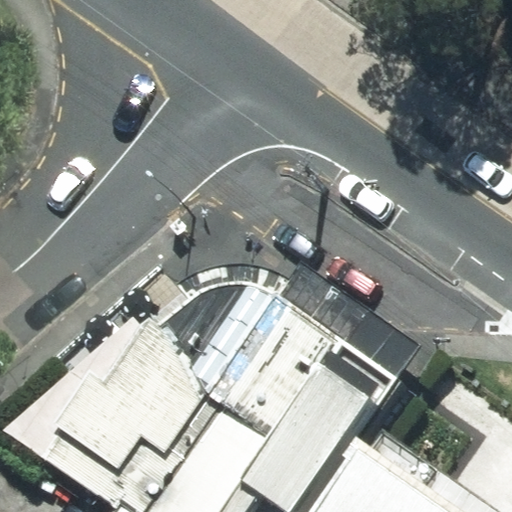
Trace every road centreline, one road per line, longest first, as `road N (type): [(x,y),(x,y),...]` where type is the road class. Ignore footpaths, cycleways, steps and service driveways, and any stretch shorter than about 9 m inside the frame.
road 1 (secondary): [(225,15),(511,213)]
road 2 (residential): [(225,15),(160,102),(0,279)]
